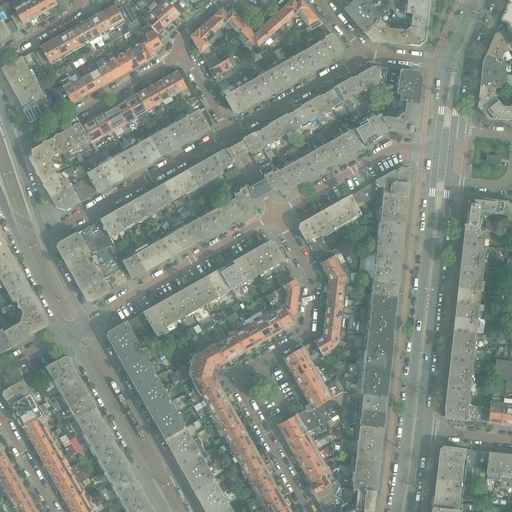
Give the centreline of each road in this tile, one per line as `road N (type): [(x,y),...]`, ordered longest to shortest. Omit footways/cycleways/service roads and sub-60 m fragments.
road 1 (tertiary): [(433,178),(395,511)]
road 2 (tertiary): [(419,429),(447,180)]
road 3 (unclassified): [(196,511),(85,321)]
road 4 (residential): [(275,214),(85,321)]
road 5 (residential): [(44,236),(228,133)]
road 6 (unclassified): [(67,331),(164,511)]
road 7 (residential): [(14,147),(182,52)]
road 8 (residential): [(257,362),(307,327),(310,276),(275,214)]
road 9 (residential): [(436,149),(396,146),(275,214)]
road 10 (residential): [(308,511),(238,388),(241,373),(257,362)]
road 11 (residential): [(228,133),(360,53)]
road 12 (unclassified): [(0,198),(67,331)]
